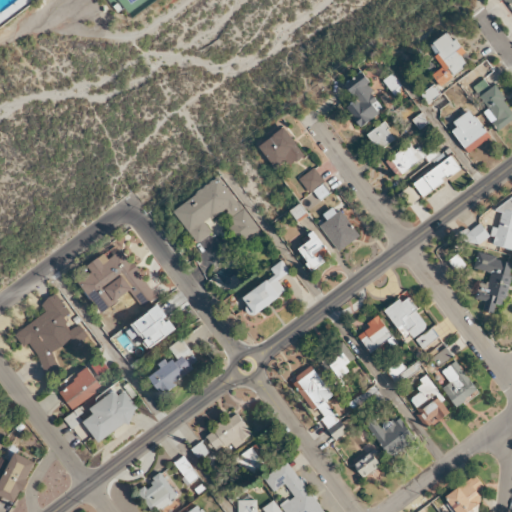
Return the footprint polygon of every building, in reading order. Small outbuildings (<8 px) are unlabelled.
[(503,0),(511,11),(511,0),(498,0),(500,2),(503,0)] [(429,45),(443,67),(432,75),(440,86),(468,66),(461,55),(464,53),(449,31),(429,45)] [(347,106),(359,126),(384,111),(361,73),(344,83),(355,101),(347,106)] [(403,88),(392,73),(383,80),(393,95),(403,88)] [(511,110),(494,84),(490,87),(484,79),(472,87),(488,109),(484,111),(497,130),(511,119),(511,110)] [(426,102),(440,93),(434,85),(420,94),(426,102)] [(449,102),(442,93),(430,102),(437,111),(449,102)] [(472,150),(490,138),(471,109),(449,124),(465,147),(469,145),(472,150)] [(377,149),(398,138),(389,121),(368,132),(377,149)] [(286,160),(290,165),(304,156),(285,127),(259,145),(274,168),(286,160)] [(426,157),(417,142),(391,159),(400,174),(426,157)] [(423,197),(446,180),(461,169),(451,155),(413,184),(423,197)] [(324,181),(314,167),(299,179),(309,193),(324,181)] [(196,243),(213,233),(206,222),(225,210),(234,224),(228,229),(238,243),(257,231),(222,177),(173,209),(196,243)] [(502,212),(498,228),(492,227),(490,236),(495,237),(493,245),(511,249),(511,194),(506,193),(502,212)] [(321,224),(337,251),(359,238),(340,206),(324,215),(327,221),(321,224)] [(329,259),(316,237),(298,248),(310,270),(329,259)] [(100,313),(132,292),(140,306),(155,296),(124,249),(108,259),(105,254),(87,266),(91,272),(83,277),(80,273),(76,276),(100,313)] [(474,268),(490,272),(487,284),(479,282),(475,299),(485,301),(483,311),(494,313),(496,304),(504,306),(511,269),(511,260),(477,253),(474,268)] [(290,272),(283,261),(271,268),(275,276),(241,297),(252,315),(287,293),(278,280),(290,272)] [(15,334),(23,347),(28,344),(49,375),(60,367),(51,353),(71,340),(75,346),(88,337),(79,324),(71,329),(63,318),(70,313),(56,293),(41,304),(46,313),(15,334)] [(386,309),(404,341),(427,328),(409,296),(386,309)] [(143,341),(148,349),(176,330),(167,317),(168,317),(160,306),(125,329),(137,345),(143,341)] [(392,349),(398,345),(378,315),(367,323),(370,328),(358,336),(370,353),(387,342),(392,349)] [(415,339),(422,349),(438,338),(432,328),(415,339)] [(169,347),(176,358),(168,364),(165,359),(157,364),(161,370),(149,377),(160,393),(201,366),(182,338),(169,347)] [(349,372),(345,364),(354,360),(346,346),(322,359),(333,381),(349,372)] [(453,356),(446,347),(431,358),(438,367),(453,356)] [(90,365),(99,376),(108,368),(99,357),(90,365)] [(407,369),(401,361),(388,371),(398,384),(422,366),(418,361),(407,369)] [(450,383),(443,388),(455,406),(477,392),(457,361),(442,371),(450,383)] [(325,401),(333,395),(312,367),(293,381),(322,419),(320,419),(335,440),(347,431),(325,401)] [(101,390),(90,370),(58,388),(69,408),(101,390)] [(445,399),(426,375),(416,382),(423,390),(410,399),(421,413),(417,416),(428,430),(449,412),(441,402),(445,399)] [(90,409),(94,414),(83,422),(98,442),(140,412),(122,386),(90,409)] [(348,402),(353,410),(371,399),(376,408),(385,403),(375,386),(348,402)] [(235,448),(253,434),(236,412),(204,438),(216,452),(230,441),(235,448)] [(415,439),(399,416),(381,429),(373,418),(365,424),(390,458),(415,439)] [(269,462),(258,444),(239,455),(249,474),(269,462)] [(35,462),(14,452),(0,483),(0,495),(17,503),(35,462)] [(354,465),(363,477),(380,465),(371,452),(354,465)] [(285,511),(323,511),(289,461),(264,478),(274,492),(285,484),(293,496),(280,505),(285,511)] [(178,497),(161,472),(150,479),(152,483),(139,492),(151,509),(157,505),(160,509),(178,497)] [(455,511),(477,511),(480,496),(477,491),(484,487),(477,475),(448,492),(448,499),(455,511)] [(282,511),(276,502),(261,511),(259,511),(250,498),(236,507),(239,511),(282,511)]
